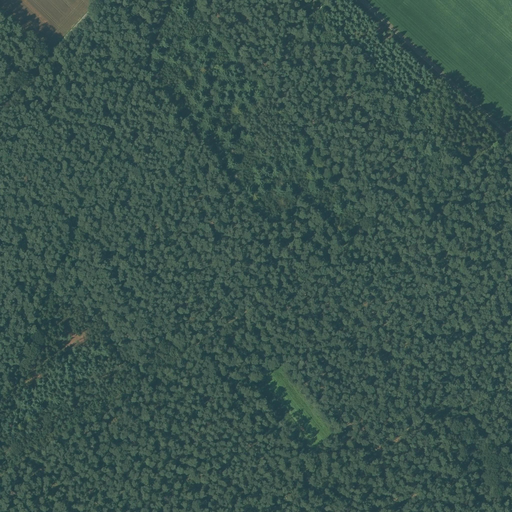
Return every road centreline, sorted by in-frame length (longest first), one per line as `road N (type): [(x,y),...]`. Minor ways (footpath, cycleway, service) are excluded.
road 1 (track): [(170,0),(0,419)]
road 2 (track): [(0,473),(274,291)]
road 3 (track): [(274,291),(507,135)]
road 4 (unclassified): [(359,0),(511,139)]
road 5 (unclassified): [(102,0),(0,109)]
road 6 (track): [(243,311),(165,210)]
